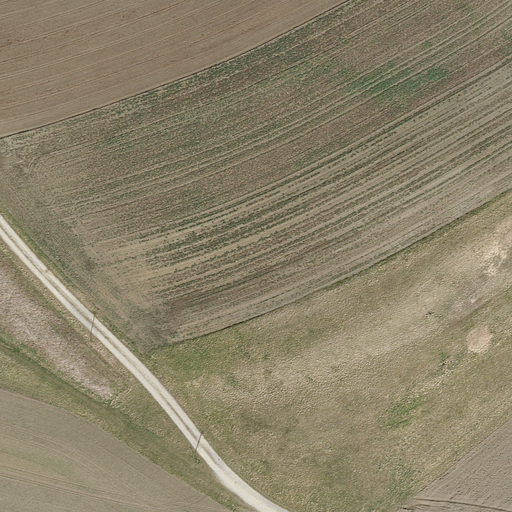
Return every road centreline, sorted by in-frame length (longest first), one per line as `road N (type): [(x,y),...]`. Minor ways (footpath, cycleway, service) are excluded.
road 1 (track): [(249,499),(0,228)]
road 2 (track): [(0,346),(208,481),(249,499)]
